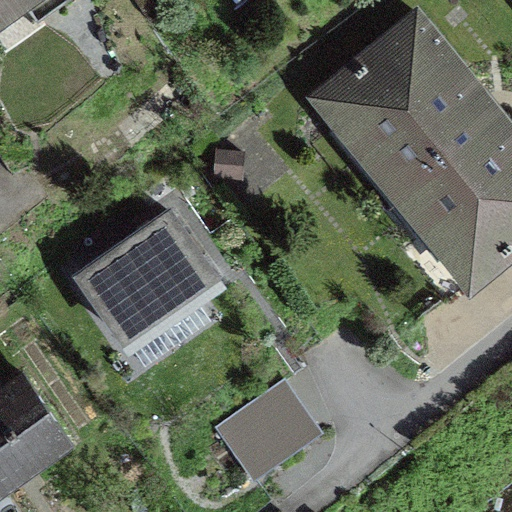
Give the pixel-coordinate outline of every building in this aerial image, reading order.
[(0,0),(0,19),(27,0),(0,0)] [(511,250),(511,144),(412,18),(320,89),(472,282),(511,250)] [(207,298),(153,217),(76,277),(118,350),(207,298)] [(0,491),(61,445),(12,381),(0,390),(0,491)] [(307,450),(278,398),(212,453),(243,488),(307,450)]
